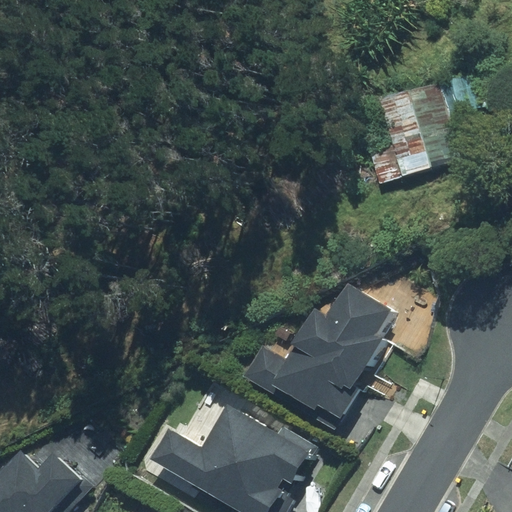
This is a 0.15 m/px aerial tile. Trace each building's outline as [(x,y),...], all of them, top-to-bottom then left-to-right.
[(486,74),(386,99),(406,178),(464,163),(460,148),(502,137),(486,74)] [(356,154),(353,182),(370,184),(373,155),(356,154)] [(329,310),(300,359),(281,348),(262,381),(281,392),(286,384),(333,411),(336,407),(359,420),(375,393),(370,390),(400,337),(393,333),(406,312),(364,287),(345,320),(329,310)] [(327,455),(243,405),(217,449),(185,430),(168,458),(258,511),(292,511),(302,496),(294,491),(302,477),(311,482),(327,455)] [(80,503),(99,482),(73,458),(57,475),(37,456),(9,485),(0,476),(0,511),(77,511),(84,506),(80,503)]
